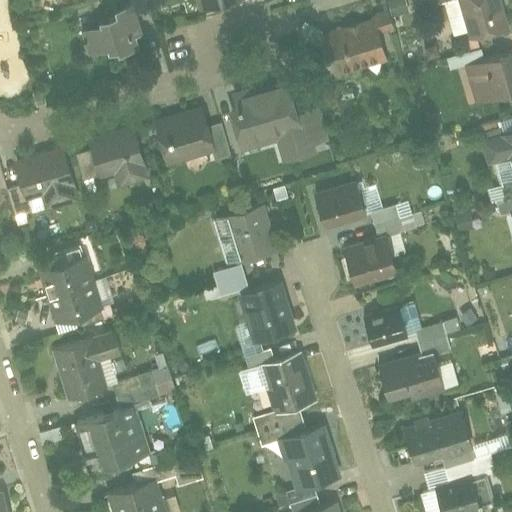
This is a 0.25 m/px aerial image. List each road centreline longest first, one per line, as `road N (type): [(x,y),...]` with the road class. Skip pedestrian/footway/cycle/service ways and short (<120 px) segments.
road 1 (residential): [(0,131),(41,128),(173,91),(241,28)]
road 2 (residential): [(383,511),(307,265)]
road 3 (residential): [(0,363),(45,511)]
